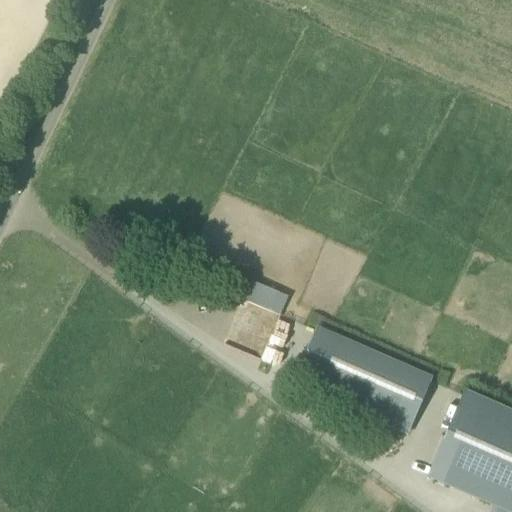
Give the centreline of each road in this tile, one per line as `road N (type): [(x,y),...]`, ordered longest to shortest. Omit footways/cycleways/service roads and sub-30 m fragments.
road 1 (unknown): [(11,197),(472,511)]
road 2 (unclassified): [(106,0),(0,221)]
